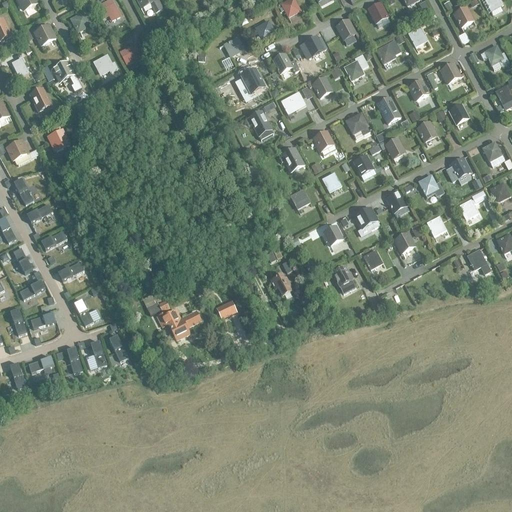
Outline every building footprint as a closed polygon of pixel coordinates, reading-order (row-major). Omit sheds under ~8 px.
[(25,13),(37,7),(33,0),(17,0),(16,1),(19,6),(21,5),(25,13)] [(157,2),(155,3),(153,0),(135,0),(137,3),(139,2),(143,10),(150,6),(155,15),(162,12),(157,2)] [(402,0),(407,9),(419,3),(417,0),(402,0)] [(486,0),(484,1),(491,14),(504,8),(499,0),(486,0)] [(281,7),(288,20),(300,14),(293,1),(281,7)] [(114,22),(113,20),(118,17),(110,2),(96,9),(103,22),(109,19),(112,23),(114,22)] [(369,13),(376,26),(388,19),(381,6),(369,13)] [(455,17),(462,30),(473,24),(466,11),(455,17)] [(79,35),(91,28),(84,15),(70,22),(73,27),(75,27),(79,35)] [(0,21),(0,44),(1,46),(11,40),(2,21),(0,21)] [(336,30),(343,43),(356,36),(349,23),(336,30)] [(255,31),(262,43),(275,36),(269,24),(255,31)] [(43,48),(55,42),(48,29),(34,36),(37,41),(39,40),(43,48)] [(408,37),(415,50),(427,44),(420,31),(408,37)] [(224,47),(230,60),(244,53),(237,40),(224,47)] [(305,47),(312,60),(324,53),(317,40),(305,47)] [(138,68),(137,66),(142,63),(134,47),(120,55),(127,68),(133,65),(136,69),(138,68)] [(376,54),(383,67),(396,61),(389,47),(376,54)] [(504,56),(501,58),(497,49),(485,56),(481,58),(484,63),(488,61),(492,69),(494,73),(501,69),(502,70),(509,67),(504,56)] [(470,58),(474,67),(479,64),(475,56),(470,58)] [(295,63),(290,66),(285,57),(273,63),(280,76),(292,70),(295,75),(300,73),(295,63)] [(102,77),(114,71),(107,58),(93,65),(96,71),(98,70),(102,77)] [(11,66),(19,81),(29,76),(22,61),(11,66)] [(344,71),(352,84),(364,78),(357,64),(344,71)] [(62,84),(74,78),(67,65),(53,72),(56,77),(58,76),(62,84)] [(465,75),(459,78),(457,75),(462,72),(458,65),(441,74),(448,88),(461,81),(460,80),(463,78),(465,82),(468,81),(465,75)] [(41,71),(45,80),(51,78),(46,69),(41,71)] [(32,78),(35,84),(45,80),(42,73),(32,78)] [(241,80),(248,94),(260,87),(253,74),(241,80)] [(427,77),(433,92),(438,90),(434,82),(436,81),(433,75),(427,77)] [(313,88),(320,101),(332,94),(325,81),(313,88)] [(496,95),(503,108),(511,103),(511,95),(510,93),(511,91),(511,81),(507,84),(509,87),(508,88),(496,95)] [(409,91),(416,105),(429,98),(422,85),(409,91)] [(30,97),(39,116),(53,109),(44,90),(30,97)] [(281,105),(288,118),(300,111),(293,98),(281,105)] [(378,108),(388,127),(400,121),(390,101),(378,108)] [(234,114),(231,115),(225,103),(219,106),(226,118),(230,124),(237,121),(234,114)] [(0,123),(9,120),(2,106),(0,107),(0,123)] [(450,114),(457,128),(469,122),(462,108),(450,114)] [(249,121),(256,135),(268,128),(262,115),(249,121)] [(368,130),(365,132),(358,118),(346,125),(353,138),(361,134),(364,138),(370,135),(368,130)] [(418,131),(425,145),(437,139),(430,125),(418,131)] [(49,138),(56,153),(69,147),(62,131),(49,138)] [(314,141),(323,159),(336,152),(326,135),(314,141)] [(393,162),(405,155),(398,142),(387,147),(385,143),(379,146),(382,152),(387,150),(393,162)] [(18,168),(30,161),(21,144),(7,151),(10,156),(11,156),(18,168)] [(483,152),(492,170),(505,164),(495,145),(483,152)] [(299,171),(304,169),(295,151),(282,158),(283,160),(279,161),(282,166),(285,164),(288,170),(289,170),(291,175),(299,171)] [(354,165),(361,179),(373,172),(366,158),(354,165)] [(451,168),(458,182),(470,175),(463,162),(451,168)] [(322,182),(329,195),(341,189),(334,175),(322,182)] [(439,186),(436,187),(431,179),(419,185),(427,201),(435,196),(437,200),(444,196),(439,186)] [(15,185),(26,207),(34,203),(23,181),(15,185)] [(490,192),(497,205),(509,199),(502,186),(490,192)] [(290,199),(297,212),(309,206),(303,193),(290,199)] [(475,206),(476,207),(487,200),(483,193),(472,199),(473,202),(471,203),(459,209),(466,222),(478,216),(473,207),(475,206)] [(387,202),(394,215),(406,209),(399,196),(387,202)] [(49,206),(28,218),(32,226),(54,214),(49,206)] [(362,232),(369,229),(371,233),(380,228),(371,210),(355,219),(362,232)] [(452,212),(445,216),(448,222),(455,218),(452,212)] [(0,221),(0,228),(8,245),(16,241),(5,219),(0,221)] [(427,226),(434,239),(446,232),(439,219),(427,226)] [(323,236),(330,249),(342,243),(335,229),(323,236)] [(63,234),(42,245),(46,253),(68,242),(63,234)] [(395,243),(402,256),(414,249),(407,236),(395,243)] [(511,242),(509,237),(497,243),(504,257),(511,252),(511,242)] [(272,245),(264,249),(267,255),(274,251),(272,245)] [(15,254),(26,276),(34,272),(23,250),(15,254)] [(363,260),(370,273),(382,266),(375,253),(363,260)] [(484,277),(490,274),(479,253),(467,259),(474,273),(480,270),(484,277)] [(273,255),(268,257),(272,264),(277,261),(273,255)] [(81,264),(59,276),(64,284),(85,272),(81,264)] [(332,276),(339,290),(352,284),(344,270),(332,276)] [(150,286),(156,283),(152,275),(146,278),(150,286)] [(321,280),(324,285),(333,280),(331,275),(321,280)] [(291,282),(286,285),(282,278),(271,283),(275,292),(278,291),(282,299),(293,294),(293,293),(296,292),(294,287),(290,289),(289,286),(292,284),(291,282)] [(42,283),(21,295),(25,302),(47,291),(42,283)] [(157,298),(156,298),(154,294),(152,295),(156,305),(147,310),(151,318),(161,312),(162,315),(170,311),(166,303),(159,307),(158,305),(159,304),(158,302),(158,301),(157,298)] [(75,307),(86,328),(94,324),(83,302),(75,307)] [(12,315),(20,338),(28,335),(20,312),(12,315)] [(196,316),(180,324),(175,314),(167,318),(166,315),(157,320),(162,331),(168,328),(176,343),(189,336),(187,331),(200,325),(196,316)] [(55,315),(31,322),(34,331),(58,324),(55,315)] [(110,343),(121,365),(129,361),(118,339),(110,343)] [(92,347),(99,370),(107,368),(101,344),(92,347)] [(68,353),(74,376),(83,374),(76,350),(68,353)] [(53,359),(29,367),(32,376),(56,368),(53,359)] [(11,369),(18,393),(27,390),(19,366),(11,369)]
